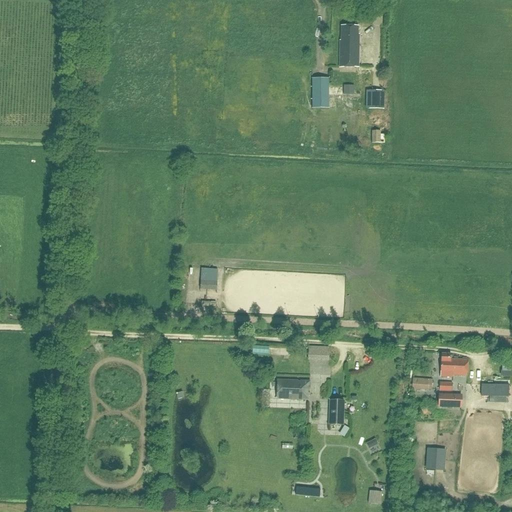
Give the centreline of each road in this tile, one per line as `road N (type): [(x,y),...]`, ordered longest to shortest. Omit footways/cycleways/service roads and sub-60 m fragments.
road 1 (unclassified): [(52,511),(84,0)]
road 2 (track): [(0,325),(438,347),(472,356)]
